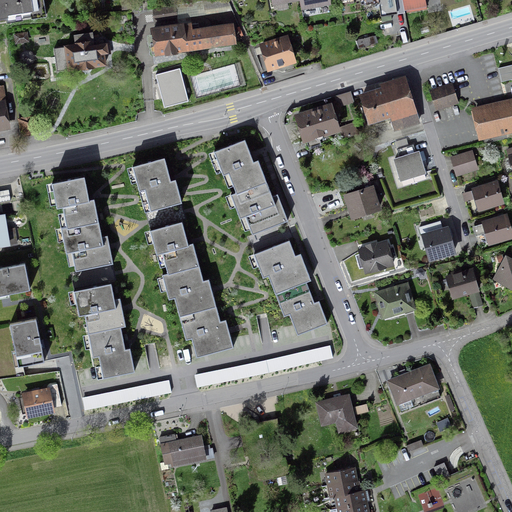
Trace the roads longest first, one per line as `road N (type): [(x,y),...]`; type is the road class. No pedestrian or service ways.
road 1 (residential): [(0,440),(361,362)]
road 2 (residential): [(361,362),(263,102)]
road 3 (primary): [(0,164),(263,102)]
road 4 (primary): [(263,102),(511,27)]
road 5 (residential): [(511,503),(441,343)]
